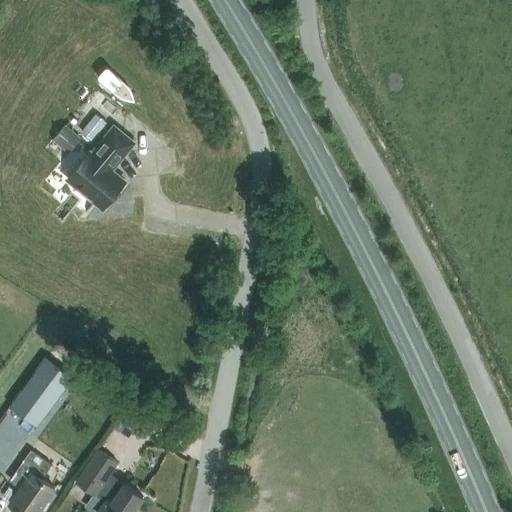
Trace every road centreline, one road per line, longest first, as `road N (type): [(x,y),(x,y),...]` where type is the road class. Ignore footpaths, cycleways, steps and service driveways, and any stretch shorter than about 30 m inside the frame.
road 1 (primary): [(485,511),(380,281),(223,0)]
road 2 (unclassified): [(202,511),(264,193),(209,68),(165,0)]
road 3 (unclassified): [(511,454),(449,311),(321,72),(308,0)]
